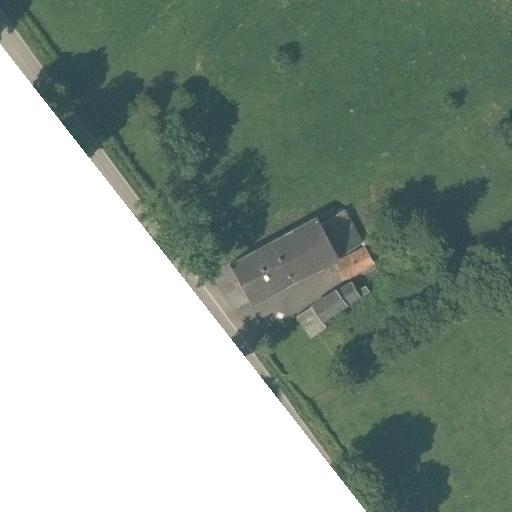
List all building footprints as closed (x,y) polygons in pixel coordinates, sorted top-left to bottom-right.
[(345,210),(319,224),(336,257),(363,243),(345,210)] [(229,264),(249,303),(336,257),(319,224),(316,218),(229,264)] [(374,263),(365,247),(336,263),(345,279),(374,263)] [(352,283),(338,292),(347,306),(361,298),(357,292),(352,283)] [(367,287),(357,292),(361,298),(370,293),(367,287)] [(338,292),(313,307),(322,322),(347,306),(338,292)] [(297,318),(310,339),(327,329),(322,322),(313,307),(297,318)]
